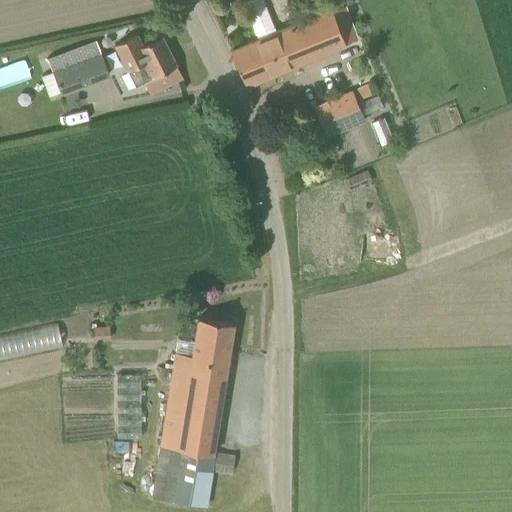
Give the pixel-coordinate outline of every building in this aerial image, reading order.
[(276,31),(265,5),(247,13),(258,38),(231,50),(247,86),(345,44),(330,9),(276,31)] [(143,45),(137,34),(114,46),(127,71),(128,70),(135,86),(143,82),(149,95),(184,78),(162,35),(143,45)] [(61,94),(111,75),(102,52),(52,70),(61,94)] [(363,121),(351,91),(315,106),(327,136),(363,121)] [(386,265),(390,240),(364,236),(360,261),(386,265)] [(213,453),(234,323),(198,317),(191,356),(175,353),(151,497),(204,506),(211,468),(232,472),(235,456),(213,453)]
